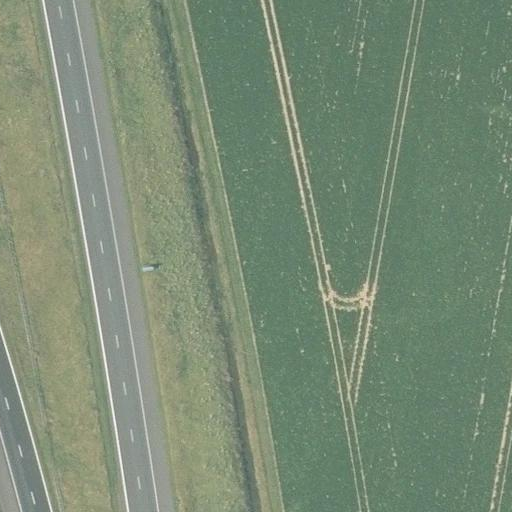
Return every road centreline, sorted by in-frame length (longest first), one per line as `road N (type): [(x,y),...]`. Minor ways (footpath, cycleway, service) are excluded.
road 1 (motorway): [(142,511),(57,0)]
road 2 (motorway): [(0,383),(35,511)]
